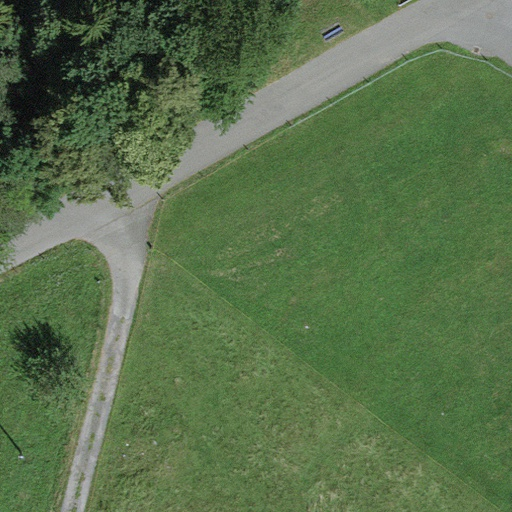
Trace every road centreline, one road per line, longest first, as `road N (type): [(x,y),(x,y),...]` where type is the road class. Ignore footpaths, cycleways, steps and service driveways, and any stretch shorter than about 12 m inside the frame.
road 1 (unclassified): [(0,254),(116,199),(474,0)]
road 2 (track): [(76,511),(127,279),(116,199)]
